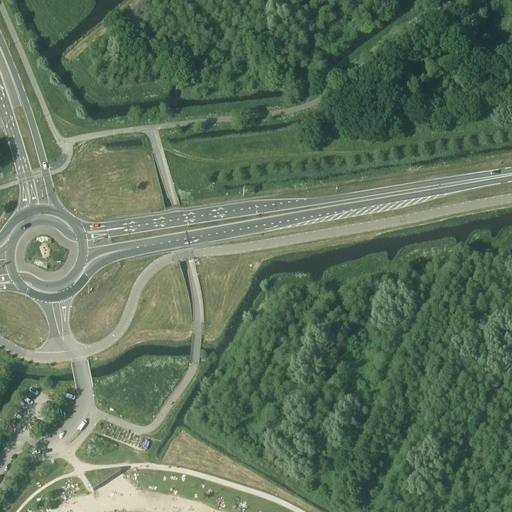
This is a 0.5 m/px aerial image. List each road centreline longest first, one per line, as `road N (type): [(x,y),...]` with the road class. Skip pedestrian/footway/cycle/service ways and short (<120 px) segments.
road 1 (unclassified): [(511,198),(159,261),(138,282),(116,334),(73,355)]
road 2 (primary): [(120,250),(464,182)]
road 3 (primary): [(464,182),(118,228)]
road 4 (secondary): [(56,211),(0,39)]
road 5 (unclassified): [(73,355),(82,402),(71,422),(43,443),(11,435)]
